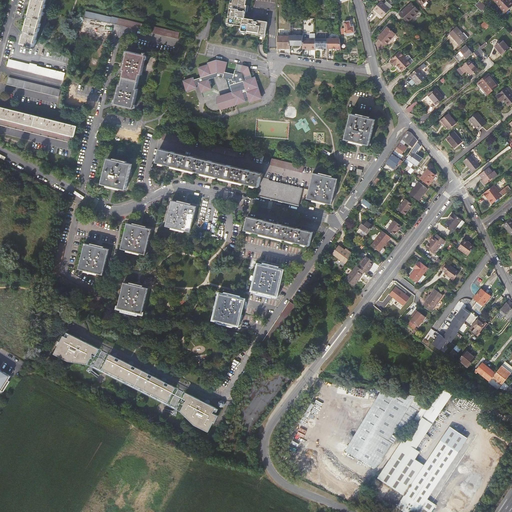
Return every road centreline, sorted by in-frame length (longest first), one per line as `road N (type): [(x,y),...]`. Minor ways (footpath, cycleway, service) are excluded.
road 1 (tertiary): [(390,271),(264,443),(277,478),(348,511)]
road 2 (residential): [(310,262),(224,394),(189,387),(71,325)]
road 3 (residential): [(79,196),(114,211),(188,186),(335,225)]
road 4 (residential): [(79,196),(119,32)]
road 5 (residential): [(269,3),(274,58),(375,72)]
road 6 (residential): [(335,225),(406,121)]
road 7 (residential): [(79,196),(63,269),(99,295)]
